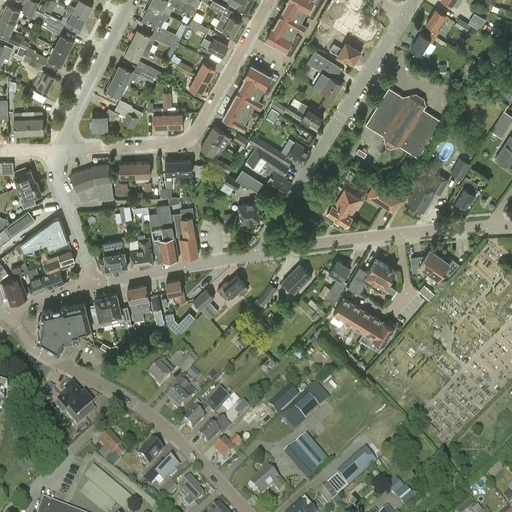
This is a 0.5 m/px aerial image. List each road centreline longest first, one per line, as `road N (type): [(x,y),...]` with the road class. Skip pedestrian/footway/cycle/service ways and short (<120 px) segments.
road 1 (residential): [(245,511),(161,425),(35,348),(8,313)]
road 2 (residential): [(56,151),(190,139),(271,0)]
road 3 (residential): [(255,255),(403,16)]
road 4 (residential): [(56,151),(131,0)]
road 5 (residential): [(255,255),(93,283)]
road 6 (residential): [(397,235),(255,255)]
road 7 (residential): [(93,283),(53,170),(56,151)]
